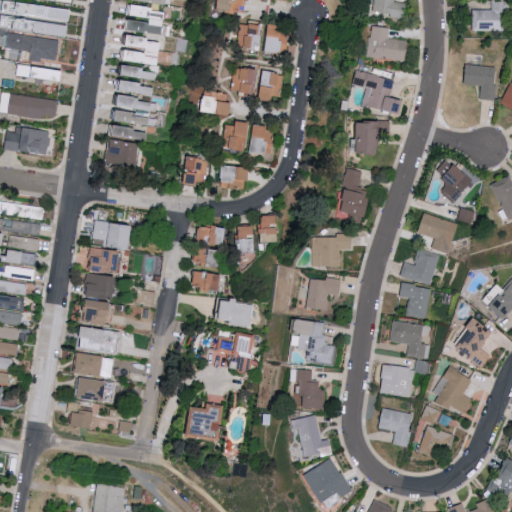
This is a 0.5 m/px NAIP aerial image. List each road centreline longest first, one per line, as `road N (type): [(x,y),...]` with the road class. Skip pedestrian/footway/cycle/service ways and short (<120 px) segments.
road 1 (residential): [(26,511),(106,0)]
road 2 (residential): [(372,471),(354,434),(375,282),(429,113),(435,0)]
road 3 (residential): [(144,457),(183,208)]
road 4 (residential): [(372,471),(408,492),(446,489),(473,467),(511,373)]
road 5 (residential): [(261,206),(291,160),(312,19)]
road 6 (residential): [(0,177),(183,208)]
